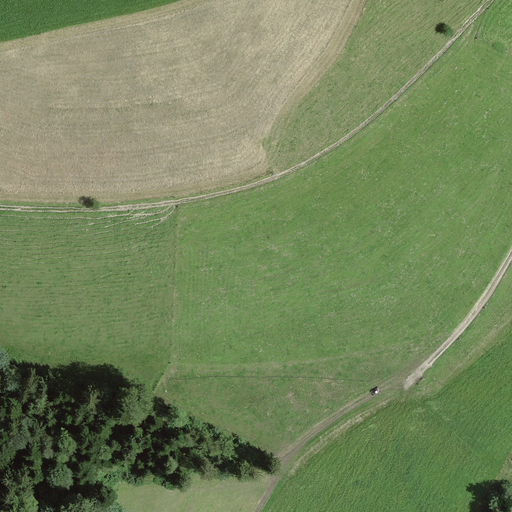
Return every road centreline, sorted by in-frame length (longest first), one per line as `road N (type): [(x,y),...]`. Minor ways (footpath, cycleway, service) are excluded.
road 1 (track): [(464,27),(382,109),(276,176),(109,209),(0,206)]
road 2 (track): [(410,382),(481,311),(511,260)]
